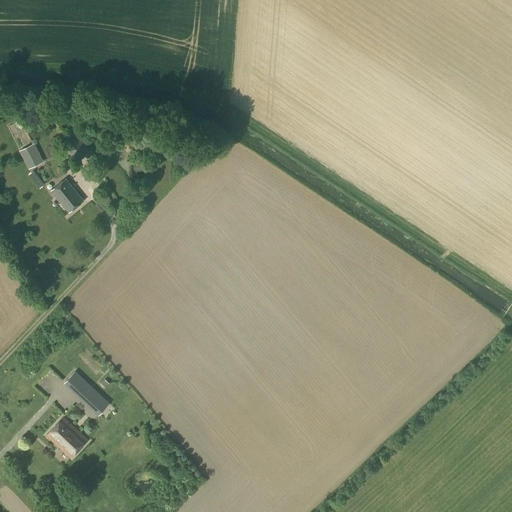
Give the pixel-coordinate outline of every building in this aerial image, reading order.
[(18,137),(28,133),(26,128),(17,132),(18,137)] [(91,150),(74,132),(60,144),(77,162),(91,150)] [(36,191),(43,185),(31,168),(43,162),(33,143),(18,151),(27,167),(22,171),(36,191)] [(68,212),(82,201),(65,179),(51,190),(68,212)] [(103,398),(84,381),(76,390),(94,407),(103,398)] [(69,458),(86,440),(61,417),(46,435),(69,458)]
